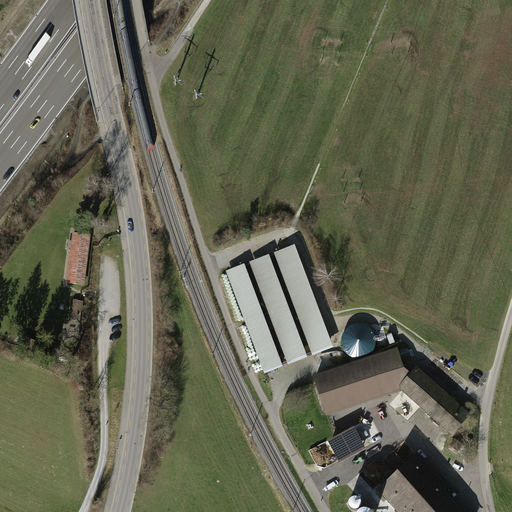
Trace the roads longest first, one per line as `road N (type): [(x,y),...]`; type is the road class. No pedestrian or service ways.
road 1 (tertiary): [(128,479),(143,308),(133,212),(89,0)]
road 2 (track): [(151,73),(242,356),(327,511)]
road 3 (track): [(83,511),(104,437),(104,256)]
road 4 (track): [(490,511),(483,426),(511,313)]
road 5 (motorway): [(0,156),(114,0)]
road 6 (motorway): [(75,0),(0,102)]
